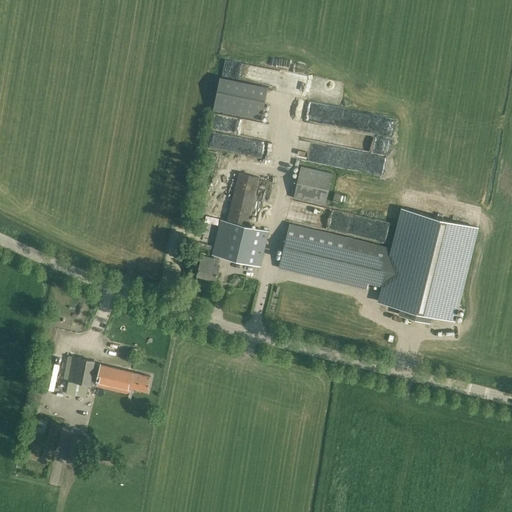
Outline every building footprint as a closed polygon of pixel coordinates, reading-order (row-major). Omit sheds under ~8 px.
[(220,77),(213,110),(261,119),(268,87),(220,77)] [(316,124),(323,124),(323,119),(335,120),(336,109),(318,107),(316,124)] [(354,170),(380,173),(382,158),(356,155),(354,170)] [(332,173),(300,166),(293,198),(325,205),(332,173)] [(202,256),(200,265),(197,275),(216,279),(219,267),(218,266),(220,257),(260,266),(269,231),(247,226),(259,177),(239,172),(227,221),(221,219),(212,255),(214,255),(213,259),(202,256)] [(228,214),(230,201),(231,202),(235,174),(221,172),(215,212),(228,214)] [(392,249),(378,245),(368,284),(383,287),(379,301),(401,306),(399,314),(431,322),(433,314),(454,319),(477,227),(402,209),(392,249)] [(389,242),(393,224),(374,220),(371,230),(374,231),(372,239),(389,242)] [(279,267),(338,281),(367,288),(368,284),(377,245),(289,224),(279,267)] [(68,381),(66,393),(86,397),(89,385),(96,386),(126,393),(126,396),(128,396),(131,387),(147,391),(151,376),(93,363),(94,361),(73,357),(75,345),(65,343),(62,355),(68,356),(63,380),(68,381)] [(93,394),(92,401),(102,403),(103,397),(93,394)] [(124,407),(126,399),(120,397),(118,405),(124,407)] [(30,459),(56,464),(65,417),(39,412),(30,459)] [(86,438),(71,436),(66,462),(81,464),(86,438)]
